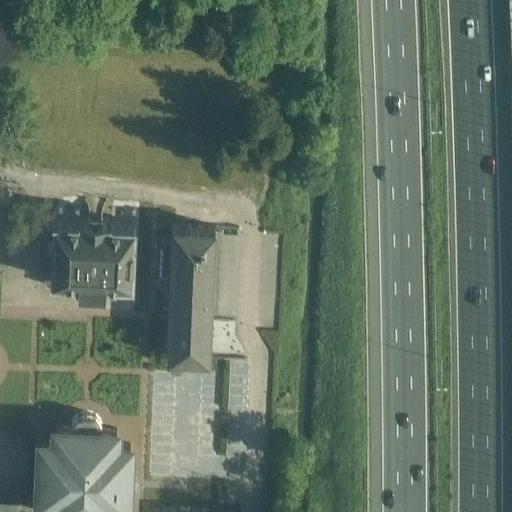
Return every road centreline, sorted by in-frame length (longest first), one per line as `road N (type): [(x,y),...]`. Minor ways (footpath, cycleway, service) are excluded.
road 1 (residential): [(0,170),(19,180),(239,206),(251,230),(252,511)]
road 2 (motorway): [(480,511),(465,0)]
road 3 (motorway): [(390,0),(398,511)]
